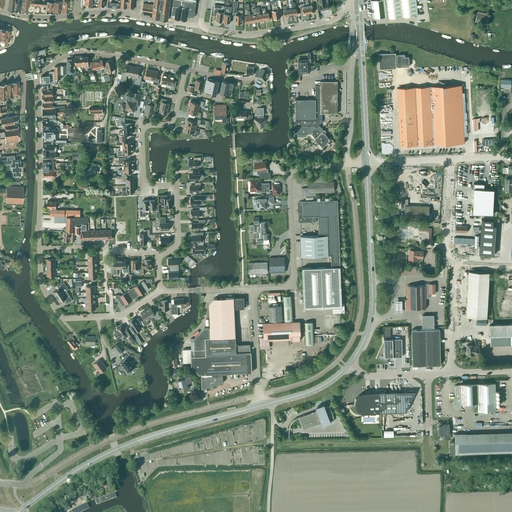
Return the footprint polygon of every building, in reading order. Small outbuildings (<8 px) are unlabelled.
[(53,0),(53,13),(61,13),(62,2),(56,2),(56,0),(57,0),(53,0)] [(121,0),(121,8),(126,8),(126,7),(128,8),(127,8),(133,9),(134,0),(121,0)] [(168,19),(170,0),(143,0),(141,16),(168,19)] [(277,1),(277,4),(274,4),(276,10),(272,11),(274,19),(280,18),(280,13),(279,8),(281,8),(280,0),(277,1)] [(293,8),(293,5),(292,5),(290,0),(288,0),(291,16),(298,14),(296,7),(293,8)] [(307,0),(305,0),(306,0),(308,12),(314,11),(313,4),(309,5),(308,0),(307,0)] [(318,0),(321,10),(330,8),(329,3),(325,3),(324,0),(318,0)] [(373,0),(371,0),(373,17),(388,17),(418,15),(416,0),(373,0)] [(230,15),(230,13),(233,13),(234,7),(229,7),(228,12),(229,13),(229,15),(224,14),(224,22),(230,23),(231,15),(230,15)] [(264,21),(263,13),(260,13),(259,7),(256,8),(258,22),(264,21)] [(269,12),(266,12),(265,9),(265,8),(262,8),(263,13),(264,21),(270,19),(269,12)] [(214,14),(217,14),(216,21),(222,22),(223,13),(218,12),(219,9),(215,9),(214,14)] [(235,23),(241,24),(242,15),(243,10),(240,10),(240,15),(235,15),(235,23)] [(481,18),(482,15),(477,14),(476,17),(475,20),(487,22),(488,19),(481,18)] [(0,28),(0,29),(0,39),(3,40),(3,43),(4,43),(4,46),(9,44),(9,39),(10,38),(5,37),(6,30),(0,28)] [(37,56),(35,56),(36,66),(44,64),(44,65),(49,61),(48,57),(46,58),(43,58),(43,55),(46,55),(45,49),(37,51),(37,56)] [(309,66),(309,62),(313,61),(313,51),(307,53),(307,57),(308,57),(308,59),(298,60),(299,73),(309,72),(309,71),(314,71),(314,66),(309,66)] [(395,53),(379,54),(380,69),(396,68),(395,53)] [(92,66),(91,63),(90,58),(88,58),(88,56),(83,57),(83,62),(82,62),(82,66),(82,67),(92,66)] [(74,58),(67,58),(67,72),(75,72),(75,66),(75,58),(74,58)] [(104,67),(102,60),(91,62),(91,63),(92,66),(93,70),(104,67)] [(105,62),(108,73),(112,72),(111,70),(114,69),(112,60),(105,62)] [(125,73),(122,72),(120,81),(126,82),(127,75),(131,76),(133,66),(127,65),(125,73)] [(60,66),(55,66),(54,66),(54,71),(49,72),(49,75),(41,75),(42,82),(57,82),(57,84),(60,83),(60,80),(60,66)] [(136,77),(135,83),(140,85),(142,76),(138,75),(140,67),(133,66),(131,76),(136,77)] [(255,85),(259,87),(262,81),(267,78),(267,72),(261,69),(256,72),(256,78),(258,79),(255,85)] [(153,84),(158,85),(159,79),(157,78),(158,74),(158,71),(152,70),(150,80),(154,81),(153,84)] [(209,80),(206,79),(204,91),(206,92),(206,93),(216,95),(219,80),(209,78),(209,80)] [(195,88),(199,88),(198,92),(201,92),(203,81),(196,80),(195,88)] [(22,95),(22,85),(19,85),(20,81),(13,82),(12,95),(13,95),(22,95)] [(222,81),(220,92),(231,95),(233,83),(222,81)] [(337,81),(320,81),(320,86),(321,113),(337,113),(337,103),(338,103),(340,102),(338,101),(337,101),(337,81)] [(400,146),(465,143),(462,85),(397,88),(400,146)] [(294,123),(294,136),(294,134),(297,134),(297,137),(305,137),(309,134),(310,133),(316,139),(315,140),(319,144),(320,143),(323,146),(322,147),(329,141),(330,142),(332,140),(330,137),(329,138),(324,133),(325,132),(326,133),(327,133),(319,125),(321,123),(321,113),(320,86),(315,86),(315,99),(295,99),(295,123),(294,123)] [(135,93),(134,97),(126,96),(127,96),(126,100),(127,100),(126,105),(122,104),(120,112),(125,113),(126,110),(131,111),(134,112),(136,105),(139,106),(142,95),(135,93)] [(151,116),(153,110),(154,106),(152,105),(150,105),(151,99),(145,98),(143,105),(147,106),(145,115),(151,116)] [(159,103),(161,103),(159,112),(167,114),(170,103),(166,102),(167,99),(160,98),(159,103)] [(199,106),(203,107),(204,101),(198,100),(197,103),(190,101),(189,106),(199,109),(199,106)] [(215,110),(215,120),(215,118),(222,118),(222,121),(227,121),(226,105),(222,105),(215,105),(215,110)] [(195,114),(194,116),(200,118),(201,112),(198,112),(199,109),(189,106),(187,112),(195,114)] [(267,122),(263,116),(263,114),(264,114),(263,107),(258,108),(256,111),(256,115),(257,115),(257,117),(254,122),(257,127),(264,127),(267,122)] [(55,109),(42,110),(43,116),(49,116),(49,119),(55,118),(55,113),(65,113),(65,109),(55,109)] [(246,115),(246,111),(236,111),(236,118),(244,118),(244,121),(249,121),(249,115),(246,115)] [(1,125),(19,122),(18,115),(0,119),(1,125)] [(116,120),(117,120),(117,126),(122,125),(122,128),(132,128),(132,123),(124,123),(124,120),(124,118),(113,116),(116,120)] [(201,120),(195,118),(194,122),(187,120),(186,125),(195,127),(196,124),(199,125),(201,120)] [(50,120),(50,121),(43,121),(43,124),(42,124),(42,127),(43,127),(51,128),(51,123),(52,123),(52,122),(56,122),(56,121),(55,120),(50,120)] [(5,131),(19,129),(19,122),(4,125),(5,131)] [(192,132),(191,135),(197,136),(198,131),(194,130),(195,127),(186,125),(184,130),(192,132)] [(5,138),(6,142),(19,140),(19,129),(0,132),(0,137),(0,138),(5,138)] [(43,129),(43,141),(52,140),(52,142),(65,142),(65,140),(55,140),(56,129),(43,129)] [(133,147),(133,142),(125,142),(125,138),(119,138),(119,141),(116,141),(116,142),(116,144),(117,144),(123,144),(123,147),(133,147)] [(61,147),(61,145),(65,145),(70,145),(69,142),(65,142),(52,142),(52,144),(43,144),(43,151),(56,151),(56,147),(61,147)] [(118,156),(125,156),(125,153),(133,152),(133,147),(123,147),(123,150),(118,150),(118,156)] [(43,151),(43,159),(49,159),(51,160),(51,163),(53,163),(53,158),(56,158),(56,151),(43,151)] [(7,159),(0,160),(0,162),(12,161),(13,166),(12,166),(12,171),(13,170),(13,176),(21,175),(20,170),(21,170),(21,165),(20,165),(20,160),(15,160),(14,155),(6,156),(7,159)] [(194,157),(194,160),(189,161),(189,167),(198,167),(198,162),(201,162),(201,157),(194,157)] [(125,158),(119,158),(119,163),(124,163),(124,166),(134,166),(133,161),(125,161),(125,158)] [(265,161),(266,161),(262,161),(262,158),(255,161),(256,163),(254,163),(256,171),(257,171),(257,174),(256,174),(256,175),(259,174),(260,178),(270,176),(270,172),(268,172),(268,169),(266,169),(265,161)] [(49,159),(43,159),(43,171),(55,170),(55,169),(53,169),(53,163),(51,163),(51,160),(49,159)] [(124,166),(124,169),(119,169),(119,175),(126,174),(126,172),(134,171),(134,166),(124,166)] [(200,170),(194,170),(194,173),(189,173),(190,180),(198,180),(199,181),(205,178),(204,176),(201,173),(200,174),(200,170)] [(127,175),(121,175),(122,181),(126,181),(126,185),(134,185),(134,178),(127,179),(127,175)] [(324,182),(324,176),(301,177),(301,183),(308,183),(309,188),(302,188),(302,196),(315,195),(315,192),(334,191),(334,181),(324,182)] [(250,191),(255,191),(255,190),(260,190),(260,192),(269,191),(269,183),(262,183),(261,182),(260,182),(260,180),(251,181),(251,186),(250,186),(250,191)] [(195,183),(195,186),(190,186),(190,193),(199,193),(199,188),(201,188),(201,183),(195,183)] [(472,213),(492,214),(493,189),(483,189),(484,184),(474,183),(472,213)] [(128,195),(128,192),(134,192),(134,185),(126,185),(126,189),(122,189),(122,195),(128,195)] [(23,186),(6,186),(6,203),(23,203),(23,186)] [(194,198),(190,199),(191,206),(200,205),(200,201),(200,200),(203,200),(203,197),(206,197),(206,194),(194,195),(194,198)] [(168,207),(171,207),(171,201),(168,201),(168,195),(161,195),(161,204),(165,204),(165,208),(168,207)] [(266,197),(266,199),(258,199),(256,199),(257,209),(257,208),(258,208),(267,208),(266,204),(274,203),(273,197),(266,197)] [(303,288),(341,286),(340,266),(340,255),(337,200),(320,200),(320,198),(317,198),(317,200),(302,201),(302,202),(299,202),(298,203),(298,214),(298,221),(300,223),(313,222),(313,216),(318,216),(318,235),(300,236),(301,256),(331,255),(331,266),(330,266),(302,268),(303,288)] [(56,209),(56,208),(56,203),(59,203),(60,200),(53,200),(53,201),(47,201),(47,207),(51,207),(51,209),(50,209),(50,216),(64,216),(64,209),(56,209)] [(149,209),(149,200),(142,200),(143,209),(139,210),(140,216),(146,216),(145,210),(149,209)] [(404,218),(428,219),(428,218),(431,218),(431,213),(429,212),(429,206),(405,205),(404,218)] [(200,217),(200,213),(203,213),(203,210),(206,210),(206,207),(199,207),(200,210),(191,211),(191,218),(200,217)] [(64,232),(69,232),(73,232),(73,226),(88,222),(88,217),(54,216),(54,222),(66,222),(66,228),(63,228),(63,231),(64,232)] [(254,225),(249,225),(249,230),(251,230),(251,232),(252,232),(252,237),(253,237),(253,243),(257,243),(257,244),(262,244),(262,239),(264,239),(269,239),(269,234),(264,234),(264,227),(266,227),(266,222),(259,222),(259,217),(254,218),(254,225)] [(160,218),(160,230),(169,230),(169,223),(165,223),(165,221),(165,218),(160,218)] [(481,219),(479,253),(494,254),(496,225),(493,225),(493,220),(481,219)] [(198,220),(199,223),(192,224),(192,230),(201,229),(201,225),(206,225),(205,220),(198,220)] [(407,240),(408,236),(418,237),(418,227),(416,227),(416,224),(411,224),(411,227),(408,227),(408,229),(409,229),(410,230),(408,230),(408,229),(401,229),(401,239),(407,240)] [(427,239),(431,239),(431,228),(420,228),(420,231),(428,232),(427,239)] [(143,230),(144,233),(140,233),(140,243),(147,243),(147,236),(150,236),(149,230),(143,230)] [(69,233),(69,232),(64,232),(64,241),(69,241),(71,241),(74,242),(75,233),(69,233)] [(197,233),(197,236),(192,236),(192,242),(201,242),(201,238),(203,238),(203,232),(197,233)] [(204,245),(198,245),(198,248),(193,248),(193,255),(201,254),(201,255),(206,255),(205,249),(204,249),(204,245)] [(417,250),(410,250),(409,260),(416,261),(417,257),(423,258),(423,252),(417,252),(417,250)] [(58,258),(58,255),(53,255),(53,259),(46,259),(46,265),(55,264),(55,259),(58,258)] [(284,258),(269,259),(270,274),(285,273),(284,258)] [(111,266),(112,274),(117,274),(117,269),(120,269),(120,259),(114,260),(114,266),(111,266)] [(129,265),(126,265),(126,259),(120,259),(120,269),(123,269),(123,272),(129,272),(129,265)] [(144,260),(145,265),(142,265),(142,274),(145,274),(145,268),(152,268),(151,259),(144,260)] [(178,259),(168,259),(168,266),(170,266),(170,269),(178,268),(178,259)] [(248,263),(249,273),(267,273),(267,262),(248,263)] [(168,272),(169,278),(179,278),(178,268),(170,269),(170,271),(168,272)] [(487,304),(488,303),(489,272),(469,271),(467,302),(466,317),(487,318),(487,304)] [(143,293),(149,289),(144,281),(137,285),(143,293)] [(68,289),(64,282),(57,286),(58,289),(53,292),(56,297),(66,290),(68,289)] [(130,289),(136,298),(143,293),(137,285),(130,289)] [(415,309),(415,308),(426,308),(425,285),(407,285),(407,299),(405,299),(406,310),(415,309)] [(341,303),(341,286),(303,288),(303,308),(332,307),(333,312),(344,312),(344,303),(341,303)] [(129,302),(136,298),(130,289),(123,294),(129,302)] [(65,299),(66,301),(65,302),(66,305),(71,302),(72,301),(72,299),(71,298),(68,293),(66,290),(56,297),(59,302),(65,299)] [(281,290),(269,290),(269,301),(281,301),(281,290)] [(115,295),(116,298),(117,298),(122,306),(129,302),(123,294),(120,296),(119,295),(115,295)] [(291,296),(283,296),(285,321),(293,320),(291,296)] [(209,303),(210,327),(204,328),(194,338),(194,349),(205,349),(205,350),(189,350),(189,349),(183,350),(184,362),(190,362),(190,355),(206,354),(206,355),(191,356),(191,366),(199,374),(202,374),(202,376),(201,376),(202,389),(209,387),(209,388),(210,389),(211,389),(214,388),(213,385),(223,382),(223,375),(219,375),(219,374),(251,372),(250,344),(237,345),(235,309),(245,308),(244,297),(234,297),(214,298),(209,303)] [(178,314),(177,309),(177,305),(184,305),(184,299),(174,299),(174,304),(171,304),(171,307),(171,310),(172,314),(175,318),(178,315),(178,314)] [(172,314),(171,310),(171,307),(168,307),(168,300),(161,300),(161,301),(158,301),(158,308),(162,308),(162,310),(165,310),(166,314),(169,314),(173,319),(175,318),(172,314)] [(269,307),(269,321),(282,320),(281,306),(269,307)] [(155,321),(155,319),(160,316),(156,311),(154,313),(150,307),(145,310),(151,318),(153,322),(155,321)] [(141,313),(144,319),(142,321),(145,326),(150,323),(148,320),(151,318),(145,310),(141,313)] [(434,328),(434,315),(422,315),(422,328),(434,328)] [(134,318),(128,321),(131,326),(128,328),(129,329),(131,333),(132,334),(134,336),(136,334),(135,333),(141,329),(139,325),(142,323),(138,317),(135,319),(134,318)] [(263,323),(264,337),(259,337),(260,348),(269,348),(269,340),(300,339),(299,321),(290,322),(263,323)] [(306,344),(314,344),(313,322),(305,322),(306,344)] [(511,323),(489,324),(490,345),(511,343),(511,323)] [(119,331),(114,334),(117,339),(120,337),(123,340),(126,338),(124,335),(127,333),(128,335),(131,333),(129,329),(128,328),(127,326),(124,328),(122,325),(117,329),(119,331)] [(439,329),(411,330),(412,366),(440,365),(439,329)] [(78,344),(73,337),(67,341),(73,349),(78,344)] [(383,344),(377,358),(387,363),(387,362),(386,362),(386,357),(402,357),(402,338),(383,339),(383,344)] [(120,353),(125,349),(119,342),(115,345),(120,353)] [(474,355),(474,353),(479,353),(478,347),(474,347),(473,345),(466,345),(467,355),(474,355)] [(169,352),(166,352),(168,367),(177,366),(174,348),(169,349),(169,352)] [(272,351),(263,351),(264,371),(273,371),(272,351)] [(135,366),(134,364),(135,363),(132,360),(131,361),(128,356),(120,362),(128,373),(134,369),(133,367),(135,366)] [(106,368),(100,359),(94,364),(100,373),(106,368)] [(185,377),(185,378),(178,380),(180,391),(188,389),(186,383),(192,382),(190,375),(185,377)] [(496,410),(495,383),(460,384),(460,385),(455,385),(455,401),(454,401),(452,403),(452,407),(454,409),(459,409),(461,407),(461,404),(478,403),(478,411),(496,410)] [(406,422),(421,421),(420,391),(400,391),(400,394),(365,394),(365,392),(364,392),(361,393),(360,394),(358,395),(357,396),(356,398),(355,399),(355,401),(355,402),(355,404),(355,405),(356,406),(356,408),(357,409),(359,410),(360,411),(361,412),(363,413),(364,413),(366,413),(405,412),(406,422)] [(289,437),(289,431),(289,430),(289,429),(289,428),(290,426),(290,425),(291,424),(291,423),(292,423),(292,422),(293,421),(294,420),(295,419),(297,418),(298,418),(299,418),(303,428),(321,422),(323,426),(331,423),(329,419),(334,417),(329,405),(325,407),(324,405),(316,408),(317,410),(298,417),(297,418),(295,419),(294,420),(293,421),(292,422),(291,423),(291,424),(290,424),(290,425),(290,426),(289,427),(289,428),(289,429),(289,430),(289,437)] [(441,426),(438,426),(439,433),(440,437),(445,437),(445,436),(449,436),(449,435),(449,436),(448,425),(449,425),(449,424),(445,424),(445,423),(441,423),(441,426)] [(455,454),(511,452),(511,432),(455,434),(455,454)] [(95,499),(96,503),(116,495),(115,491),(95,499)] [(87,502),(70,510),(71,511),(77,511),(89,506),(87,502)]
